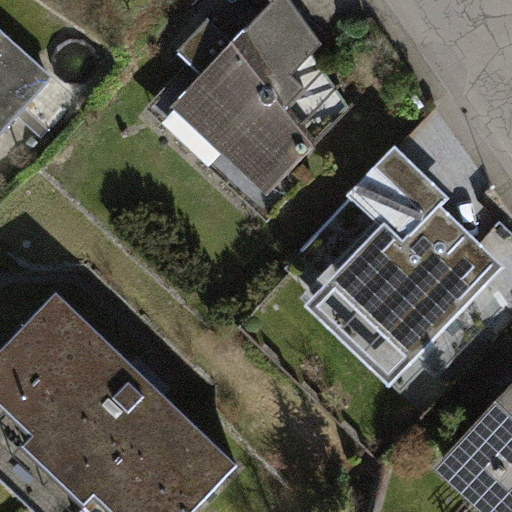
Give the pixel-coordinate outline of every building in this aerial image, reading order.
[(279,0),(276,0),(164,122),(255,207),(348,109),(309,54),(317,44),(294,24),(300,18),(279,0)] [(0,132),(52,75),(0,29),(0,132)] [(387,230),(328,292),(405,366),(486,284),(394,149),(348,197),(387,230)] [(221,511),(247,487),(55,295),(0,350),(0,447),(65,511),(221,511)] [(511,511),(511,394),(445,470),(492,511),(511,511)]
